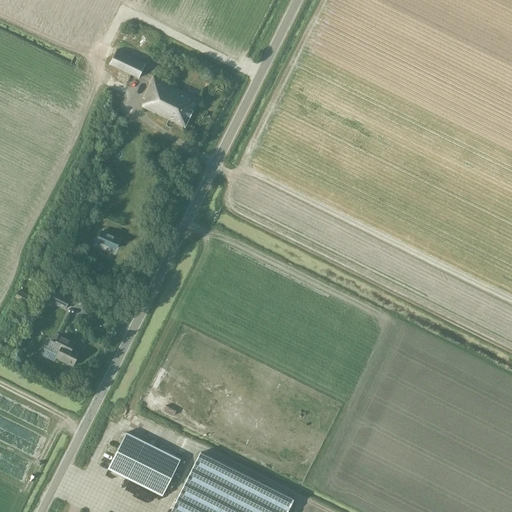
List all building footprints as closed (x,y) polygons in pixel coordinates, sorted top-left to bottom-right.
[(116,50),(109,65),(138,79),(145,64),(116,50)] [(142,105),(141,107),(185,128),(199,98),(153,76),(142,98),(144,99),(142,105)] [(101,233),(97,242),(115,250),(119,241),(101,233)] [(18,290),(14,298),(25,303),(29,296),(18,290)] [(55,290),(50,301),(65,309),(70,298),(55,290)] [(50,339),(42,356),(54,361),(56,357),(73,366),(80,352),(68,346),(71,340),(59,335),(55,333),(52,338),(56,340),(55,342),(50,339)] [(126,433),(108,468),(162,495),(180,460),(126,433)] [(287,511),(294,499),(200,452),(170,511),(287,511)]
